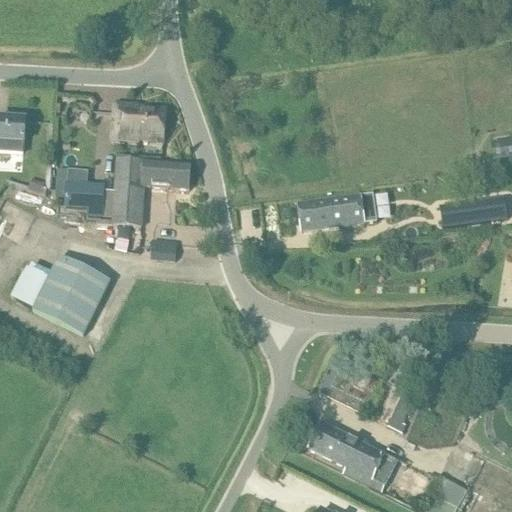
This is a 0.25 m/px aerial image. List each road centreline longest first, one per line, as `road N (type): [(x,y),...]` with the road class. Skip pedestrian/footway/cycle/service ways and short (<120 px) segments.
road 1 (unclassified): [(245,300),(177,79)]
road 2 (unclassified): [(511,338),(308,321)]
road 3 (unclassified): [(177,79),(0,71)]
road 4 (residential): [(223,511),(278,383)]
